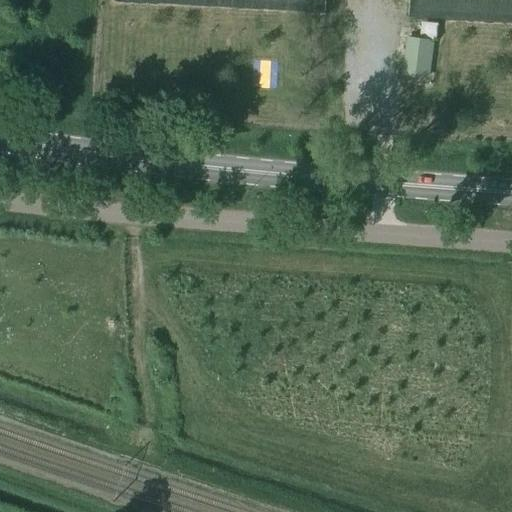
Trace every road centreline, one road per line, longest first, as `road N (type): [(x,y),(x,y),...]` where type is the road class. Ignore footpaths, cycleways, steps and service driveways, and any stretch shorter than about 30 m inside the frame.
road 1 (secondary): [(511,193),(238,172),(0,142)]
road 2 (unclassified): [(511,245),(0,200)]
road 3 (track): [(373,0),(371,59),(388,108),(387,137)]
